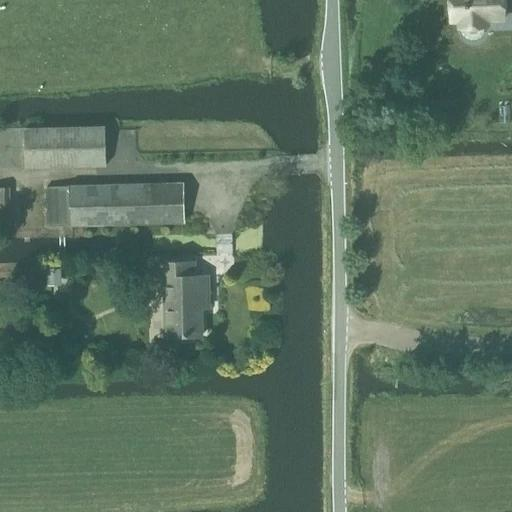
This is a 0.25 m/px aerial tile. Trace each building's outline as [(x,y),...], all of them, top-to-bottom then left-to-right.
[(451,0),(452,20),(461,20),(462,28),(464,28),(464,31),(467,34),(470,36),(474,37),(478,36),(481,34),(483,31),(483,27),(486,27),(485,19),(504,18),(503,0),(451,0)] [(26,168),(106,166),(105,127),(25,129),(26,168)] [(48,226),(184,223),(183,183),(47,187),(48,226)] [(0,228),(10,228),(9,188),(0,187),(0,228)] [(201,276),(195,276),(195,262),(156,263),(156,278),(165,278),(166,337),(202,336),(201,276)]
